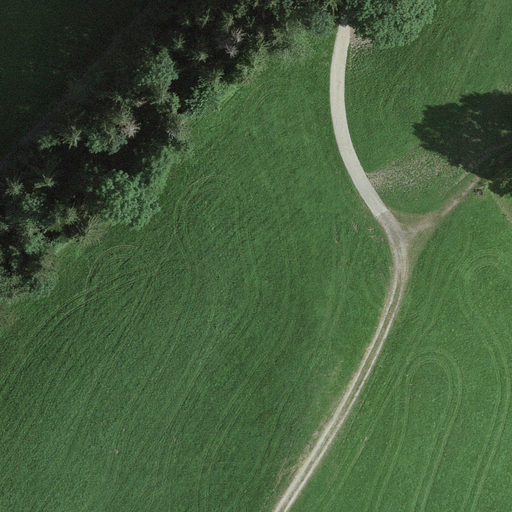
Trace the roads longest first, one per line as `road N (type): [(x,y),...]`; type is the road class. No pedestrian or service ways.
road 1 (track): [(405,265),(397,233),(347,160),(336,113),(344,0)]
road 2 (track): [(292,511),(380,362),(402,302),(405,265)]
road 3 (track): [(142,0),(0,165)]
